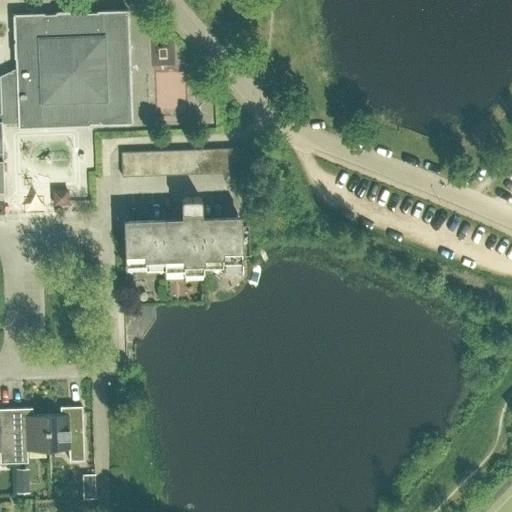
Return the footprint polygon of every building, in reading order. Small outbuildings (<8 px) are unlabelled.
[(0,191),(4,191),(1,122),(17,121),(17,127),(131,123),(127,9),(13,13),(16,81),(13,81),(2,86),(0,85),(0,191)] [(238,147),(121,151),(121,161),(122,175),(239,171),(238,147)] [(54,203),(67,202),(67,201),(67,189),(54,190),(54,203)] [(242,261),(241,225),(241,213),(202,214),(201,200),(201,199),(201,198),(200,198),(200,197),(199,197),(198,197),(197,197),(184,197),(183,197),(182,197),(182,198),(181,199),(181,200),(181,201),(181,215),(123,217),(123,229),(125,265),(144,265),(144,271),(183,269),(183,275),(204,274),(204,268),(223,268),(223,262),(242,261)] [(60,406),(60,413),(46,413),(48,448),(68,448),(69,460),(84,459),(82,405),(60,406)] [(33,414),(33,406),(11,407),(13,462),(27,461),(27,449),(48,448),(46,413),(33,414)] [(0,407),(0,462),(13,462),(11,407),(0,407)] [(15,480),(15,492),(27,492),(27,480),(15,480)] [(94,489),(82,490),(82,498),(94,497),(94,489)]
